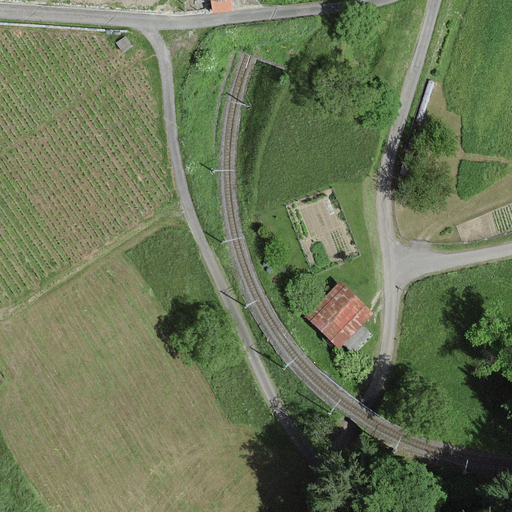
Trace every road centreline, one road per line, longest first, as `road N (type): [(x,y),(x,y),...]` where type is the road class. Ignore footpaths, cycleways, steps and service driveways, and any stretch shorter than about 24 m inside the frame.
road 1 (unclassified): [(382,0),(136,22),(163,57),(171,128),(201,240),(273,398),(325,477)]
road 2 (unclassified): [(435,0),(385,182),(391,314),(384,364),(325,477)]
road 3 (track): [(136,22),(0,16)]
road 4 (track): [(511,249),(391,264)]
